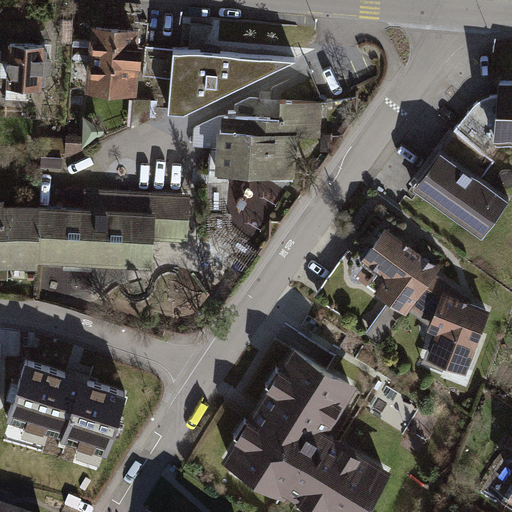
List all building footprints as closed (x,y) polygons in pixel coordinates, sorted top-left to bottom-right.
[(190,23),(188,49),(211,50),(212,25),(190,23)] [(96,27),(91,83),(135,87),(139,45),(133,44),(134,30),(96,27)] [(10,41),(8,81),(41,83),(41,80),(44,81),(45,68),(50,69),(50,55),(46,55),(46,46),(43,46),(43,43),(10,41)] [(171,78),(173,47),(146,45),(144,76),(171,78)] [(171,78),(168,109),(184,110),(294,57),(211,50),(188,49),(173,47),(171,78)] [(454,128),(484,153),(485,152),(491,145),(495,142),(496,130),(511,130),(511,80),(500,80),(499,94),(489,95),(481,98),(475,103),(454,128)] [(150,118),(151,98),(135,98),(133,126),(150,118)] [(293,151),(294,133),(319,134),(321,102),(281,100),(280,119),(224,115),(219,115),(196,126),(195,143),(211,144),(210,166),(218,167),(218,168),(285,172),(286,151),(293,151)] [(484,153),(454,128),(440,147),(451,155),(482,178),(495,160),(485,152),(484,153)] [(83,147),(84,136),(67,135),(66,154),(83,147)] [(61,151),(62,137),(43,136),(42,149),(61,151)] [(451,155),(427,188),(485,230),(509,197),(482,178),(451,155)] [(39,206),(39,208),(36,257),(151,263),(153,222),(182,224),(183,193),(153,192),(153,197),(131,196),(131,190),(117,190),(117,195),(86,193),(85,209),(39,206)] [(34,256),(36,257),(39,208),(1,206),(2,200),(0,199),(0,259),(15,260),(16,254),(34,255),(34,256)] [(436,266),(385,229),(362,262),(376,272),(373,276),(383,284),(379,289),(391,298),(404,307),(405,308),(406,307),(410,302),(431,273),(436,266)] [(459,293),(431,273),(410,302),(442,326),(434,348),(445,352),(443,358),(447,360),(464,367),(486,310),(457,298),(459,293)] [(391,326),(404,307),(391,298),(366,331),(380,341),(382,339),(371,331),(380,318),(391,326)] [(410,302),(406,307),(435,328),(422,361),(443,369),(447,360),(443,358),(445,352),(434,348),(442,326),(410,302)] [(391,326),(380,318),(371,331),(382,339),(391,326)] [(241,437),(229,456),(284,490),(287,485),(302,495),(304,491),(325,503),(322,507),(329,511),(358,511),(385,470),(357,452),(354,456),(342,449),(344,445),(321,430),(331,415),(328,413),(335,400),(339,403),(350,384),(295,350),(284,368),(288,371),(277,389),(272,386),(258,410),(252,420),(256,423),(245,440),(241,437)] [(26,359),(8,416),(25,422),(26,419),(50,427),(49,430),(62,434),(62,436),(80,442),(81,439),(107,448),(126,391),(88,379),(86,385),(64,378),(66,372),(26,359)] [(288,371),(284,368),(277,365),(266,382),(272,386),(277,389),(288,371)] [(256,423),(252,420),(245,416),(234,433),(241,437),(245,440),(256,423)] [(304,491),(302,495),(298,501),(315,511),(319,511),(322,507),(325,503),(304,491)]
